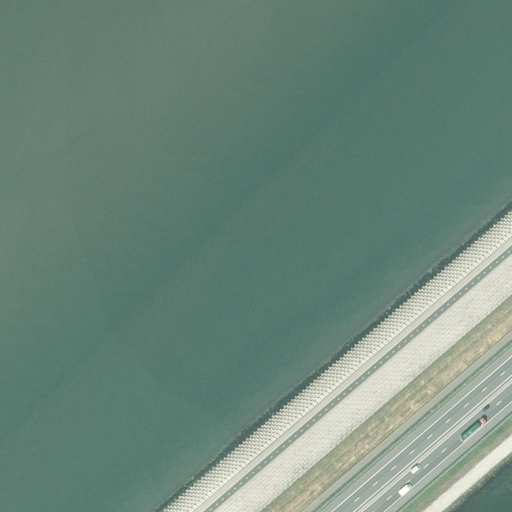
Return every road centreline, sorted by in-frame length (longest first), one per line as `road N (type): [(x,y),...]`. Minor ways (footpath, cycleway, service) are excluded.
road 1 (motorway): [(511,366),(343,511)]
road 2 (motorway): [(374,511),(511,393)]
